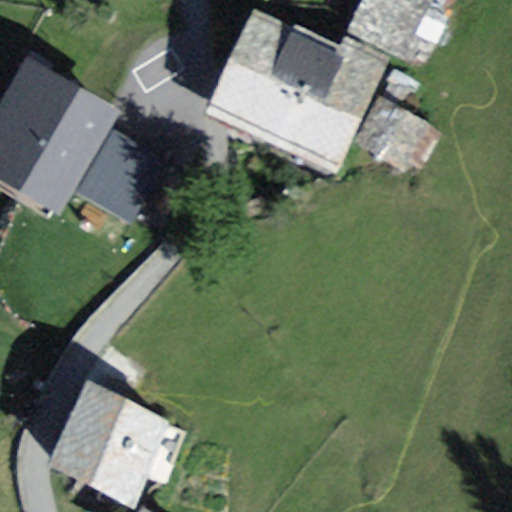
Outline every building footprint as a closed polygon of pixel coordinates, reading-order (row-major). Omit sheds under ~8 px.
[(371,0),(357,23),(405,50),(434,0),(371,0)] [(364,74),(268,26),(225,110),(321,158),(364,74)] [(121,108),(27,55),(0,102),(0,179),(60,213),(70,191),(109,131),(121,108)] [(437,128),(390,100),(363,147),(412,175),(437,128)] [(167,168),(109,131),(70,191),(128,228),(167,168)] [(192,425),(108,383),(65,468),(149,510),(192,425)]
